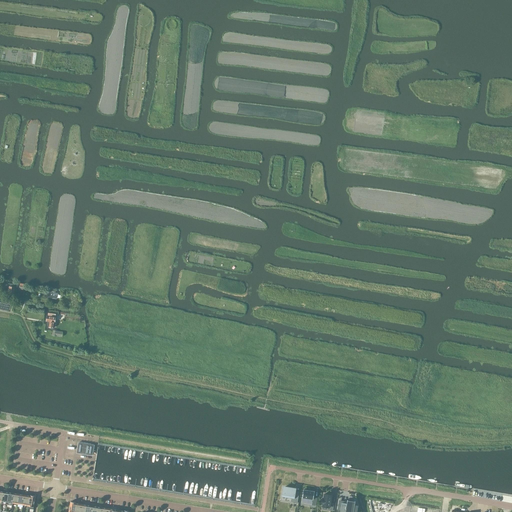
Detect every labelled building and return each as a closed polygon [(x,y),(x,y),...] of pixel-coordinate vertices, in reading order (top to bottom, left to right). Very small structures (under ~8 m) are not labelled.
[(14,296),(15,290),(16,291),(17,290),(18,285),(9,283),(8,284),(8,287),(9,287),(7,294),(14,296)] [(57,299),(58,298),(58,295),(58,293),(48,291),(48,293),(47,295),(47,296),(57,299)] [(55,323),(56,314),(48,313),(47,321),(49,322),(49,327),(53,328),(54,322),(55,323)] [(79,443),(77,453),(92,455),(93,445),(79,443)] [(284,488),(282,496),(283,497),(292,498),(291,499),(291,502),(297,503),(299,495),(295,494),(294,494),(294,489),(284,488)] [(313,497),(314,492),(304,490),(302,498),(306,498),(306,499),(310,500),(310,499),(313,499),(312,505),(316,506),(317,498),(313,497)] [(323,498),(322,504),(323,504),(322,506),(329,507),(329,510),(333,511),(334,504),(330,503),(331,495),(330,495),(330,494),(326,493),(326,494),(324,494),(324,498),(323,498)] [(348,500),(347,500),(347,503),(339,501),(337,511),(353,511),(354,511),(353,511),(356,511),(358,504),(355,504),(355,501),(355,502),(348,501),(348,500)] [(68,511),(74,511),(76,503),(71,502),(68,511)]
